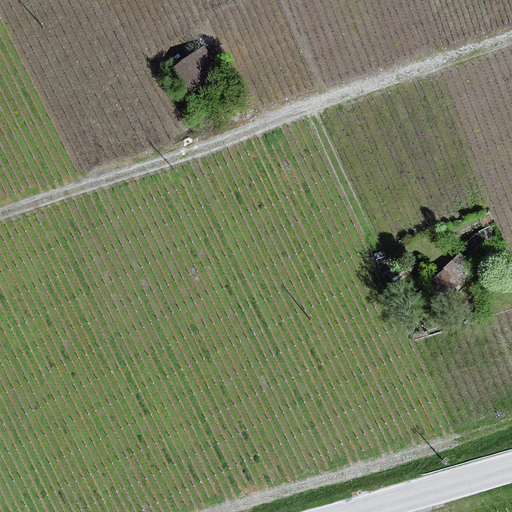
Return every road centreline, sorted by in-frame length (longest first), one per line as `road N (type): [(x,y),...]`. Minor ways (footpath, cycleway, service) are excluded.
road 1 (track): [(511,38),(0,216)]
road 2 (tertiary): [(355,511),(511,466)]
